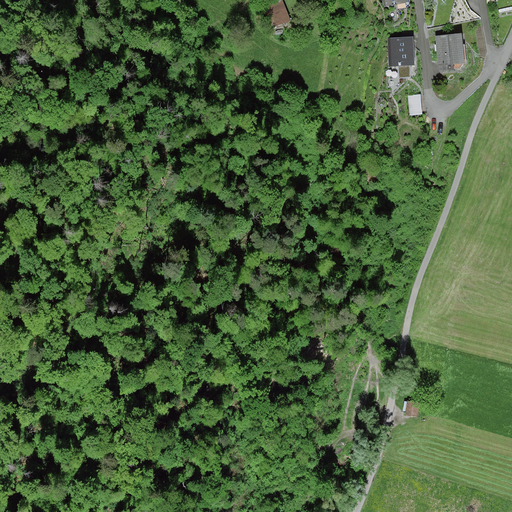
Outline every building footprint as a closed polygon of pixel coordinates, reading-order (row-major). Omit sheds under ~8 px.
[(409,0),(385,0),(387,10),(410,6),(409,0)] [(283,1),(266,8),(275,28),(291,21),(283,1)] [(463,36),(437,39),(441,74),(467,71),(463,36)] [(415,40),(395,41),(396,68),(417,67),(415,40)] [(420,95),(408,96),(410,115),(422,114),(420,95)] [(418,418),(421,404),(404,401),(402,411),(405,412),(405,415),(418,418)]
